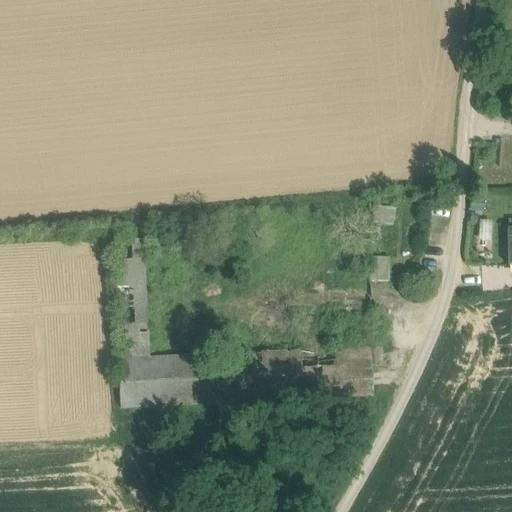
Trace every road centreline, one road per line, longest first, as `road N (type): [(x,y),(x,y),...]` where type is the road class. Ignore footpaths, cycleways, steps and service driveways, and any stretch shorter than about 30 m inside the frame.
road 1 (unclassified): [(487,0),(440,298),(393,421),(340,511)]
road 2 (secondary): [(0,404),(182,0)]
